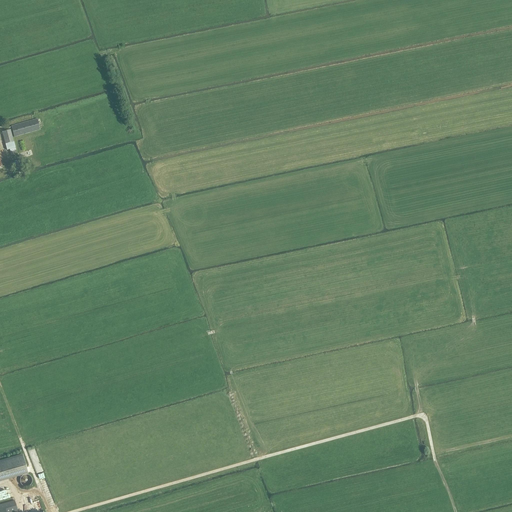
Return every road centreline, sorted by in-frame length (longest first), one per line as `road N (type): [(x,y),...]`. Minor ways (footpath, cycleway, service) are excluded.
road 1 (track): [(511,130),(163,211)]
road 2 (track): [(72,511),(411,416)]
road 3 (track): [(422,414),(414,370),(472,335),(473,318)]
